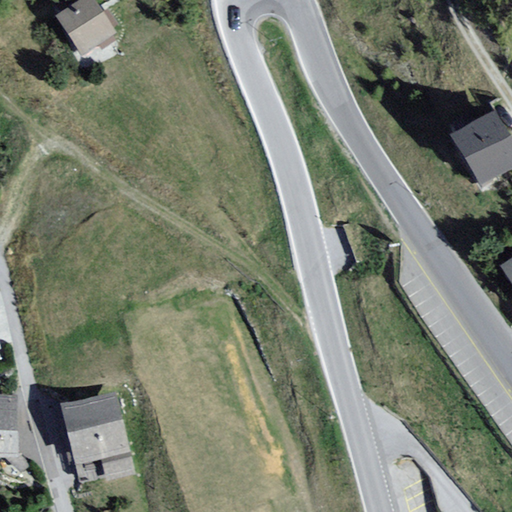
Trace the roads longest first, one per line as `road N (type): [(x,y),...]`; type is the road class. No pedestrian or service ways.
road 1 (tertiary): [(353,415),(290,167),(236,27),(236,0)]
road 2 (tertiary): [(295,0),(359,137),(511,364)]
road 3 (track): [(337,359),(261,272),(48,137)]
road 4 (residential): [(0,262),(8,269),(63,511)]
road 5 (residential): [(467,511),(414,448),(353,415)]
road 6 (residential): [(454,0),(511,116)]
